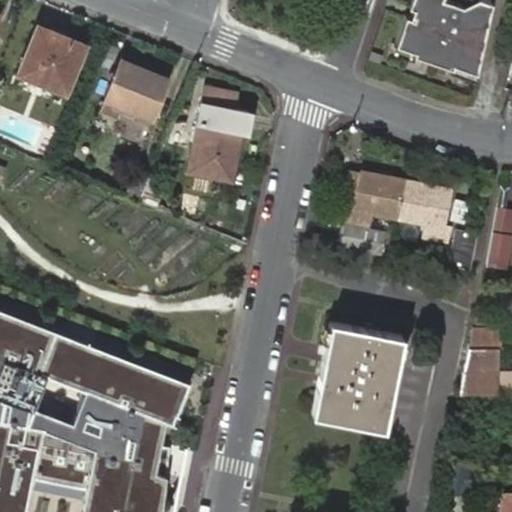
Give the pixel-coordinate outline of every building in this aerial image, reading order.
[(476,73),(492,0),(491,0),(470,0),(464,3),(451,0),(413,0),(411,7),(415,8),(411,18),(407,16),(396,46),(418,54),(417,58),(454,70),(455,66),(476,73)] [(65,92),(84,46),(36,27),(17,73),(65,92)] [(165,78),(119,59),(102,100),(133,112),(131,119),(120,115),(112,130),(139,142),(165,78)] [(201,103),(187,172),(229,180),(238,131),(242,131),(246,111),(231,108),(234,88),(204,83),(201,103)] [(137,167),(124,198),(139,203),(151,173),(137,167)] [(368,213),(396,218),(404,180),(358,172),(358,175),(351,209),(346,208),(343,220),(365,225),(368,213)] [(358,175),(348,173),(340,207),(346,208),(351,209),(358,175)] [(404,180),(396,218),(426,224),(423,236),(445,240),(448,227),(441,226),(448,188),(404,180)] [(511,212),(495,209),(484,266),(511,265),(510,240),(511,226),(511,212)] [(338,246),(377,254),(381,233),(342,225),(338,246)] [(467,268),(474,232),(450,227),(444,263),(467,268)] [(160,446),(165,420),(172,423),(188,381),(0,309),(0,511),(26,511),(33,479),(86,488),(81,511),(161,511),(166,475),(164,475),(167,447),(160,446)] [(383,427),(400,335),(330,321),(312,412),(383,427)] [(499,346),(499,329),(472,328),(468,346),(495,346),(499,346)] [(495,346),(468,346),(459,393),(511,394),(511,371),(496,371),(495,346)] [(511,396),(511,394),(459,393),(460,411),(484,411),(483,407),(511,406),(511,396)] [(460,489),(463,464),(448,463),(443,487),(460,489)] [(511,511),(511,500),(500,499),(498,511),(511,511)]
